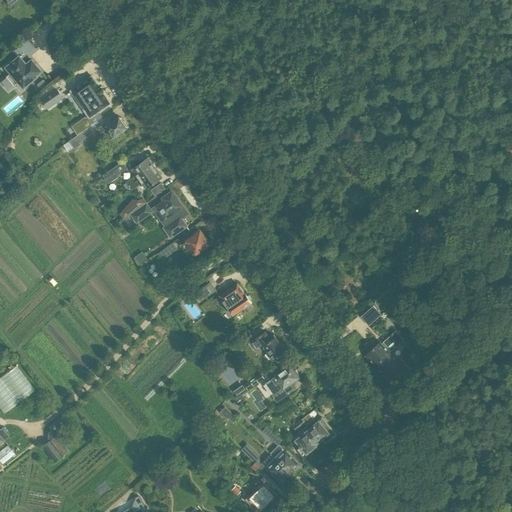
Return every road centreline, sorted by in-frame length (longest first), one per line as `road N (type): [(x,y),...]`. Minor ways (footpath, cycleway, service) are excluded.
road 1 (residential): [(381,420),(85,0)]
road 2 (track): [(248,233),(161,305),(45,423),(37,442)]
road 3 (unclassified): [(381,420),(511,295)]
road 4 (residential): [(290,511),(381,420)]
